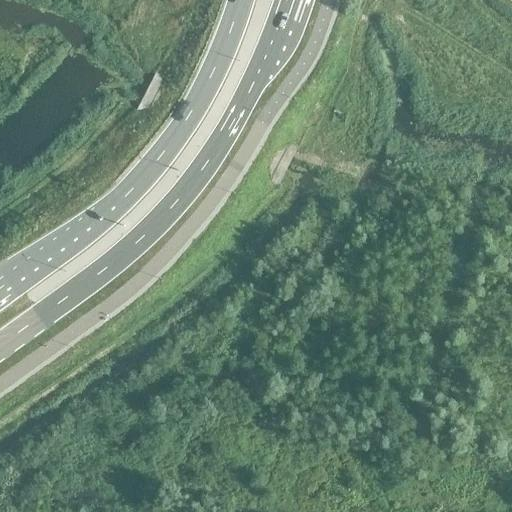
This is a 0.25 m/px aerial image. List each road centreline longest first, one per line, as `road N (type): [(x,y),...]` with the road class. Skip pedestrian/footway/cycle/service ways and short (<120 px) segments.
road 1 (track): [(0,428),(199,291),(287,189),(281,179),(119,101),(69,149)]
road 2 (tertiary): [(0,345),(151,230),(252,96),(290,0)]
road 3 (tertiary): [(240,0),(187,124),(124,198),(0,289)]
road 4 (track): [(292,155),(149,82)]
